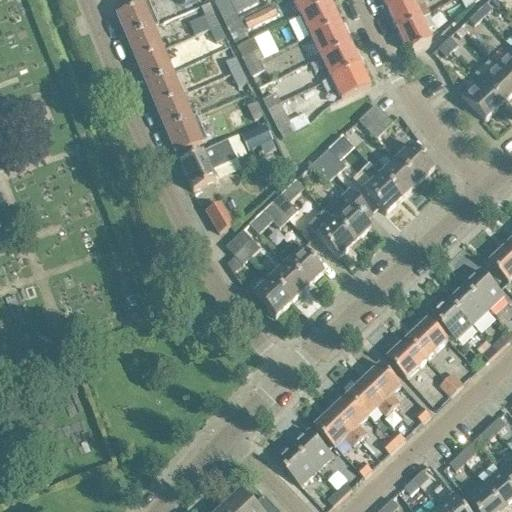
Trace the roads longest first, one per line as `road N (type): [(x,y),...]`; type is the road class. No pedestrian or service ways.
road 1 (residential): [(285,374),(205,264),(168,197),(85,0)]
road 2 (unclassified): [(285,374),(486,188)]
road 3 (residential): [(486,188),(406,97),(358,0)]
road 4 (unclassified): [(155,511),(285,374)]
